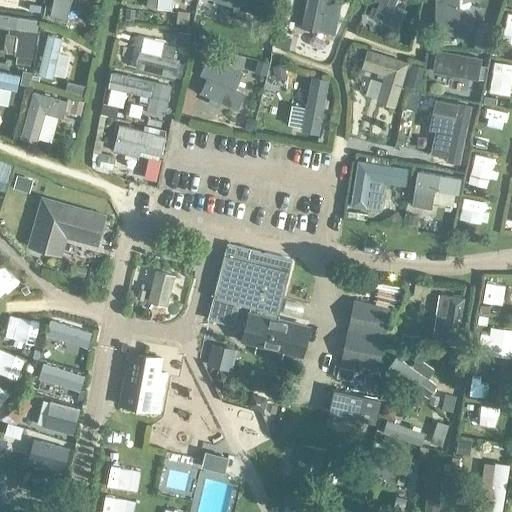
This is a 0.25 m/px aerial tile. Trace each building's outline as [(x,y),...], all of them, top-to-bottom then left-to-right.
[(75,0),(59,0),(54,21),(69,25),(75,0)] [(157,0),(157,9),(171,11),(172,0),(157,0)] [(213,0),(213,1),(239,8),(241,0),(257,0),(265,2),(265,0),(213,0)] [(341,1),(337,0),(306,0),(301,29),(313,31),(334,35),(341,1)] [(395,5),(397,0),(374,0),(379,2),(373,17),(387,23),(398,28),(406,10),(395,5)] [(39,8),(36,1),(29,4),(32,11),(39,8)] [(125,18),(134,19),(135,10),(126,9),(125,18)] [(14,55),(17,55),(16,64),(30,66),(31,57),(33,58),(39,20),(0,14),(0,27),(9,29),(8,33),(17,35),(14,55)] [(511,34),(511,16),(497,15),(495,33),(511,34)] [(98,40),(92,32),(86,37),(91,45),(98,40)] [(189,47),(191,34),(177,32),(175,44),(189,47)] [(288,49),(291,38),(278,35),(275,46),(288,49)] [(65,40),(48,36),(39,76),(56,80),(65,40)] [(162,60),(152,57),(140,55),(137,70),(178,80),(181,64),(176,63),(179,51),(165,47),(162,60)] [(378,101),(379,101),(396,107),(410,63),(368,49),(362,68),(386,75),(378,101)] [(436,50),(433,71),(478,80),(482,58),(436,50)] [(208,56),(199,75),(207,78),(200,93),(210,98),(208,103),(218,107),(220,103),(237,110),(245,95),(235,90),(243,73),(208,56)] [(284,64),(272,66),(275,79),(287,76),(284,64)] [(406,86),(419,89),(424,69),(412,65),(406,86)] [(484,84),(505,86),(507,67),(486,65),(484,84)] [(0,85),(12,88),(17,89),(20,76),(0,71),(0,85)] [(32,73),(23,71),(20,85),(29,86),(32,73)] [(112,72),(110,86),(150,94),(147,110),(165,114),(171,84),(112,72)] [(312,76),(302,127),(301,131),(319,134),(329,80),(312,76)] [(418,111),(421,92),(406,88),(402,108),(418,111)] [(33,90),(22,128),(20,133),(38,138),(46,111),(63,116),(68,100),(33,90)] [(432,114),(429,128),(452,133),(451,136),(446,135),(443,146),(449,147),(446,161),(460,164),(472,105),(458,102),(458,104),(436,99),(432,114)] [(117,118),(119,107),(103,104),(100,115),(117,118)] [(82,119),(85,109),(75,106),(72,116),(82,119)] [(473,123),(494,127),(497,114),(476,110),(473,123)] [(245,130),(254,132),(257,120),(248,118),(245,130)] [(119,126),(113,151),(160,162),(163,151),(166,137),(119,126)] [(477,140),(475,147),(484,148),(486,141),(477,140)] [(463,172),(486,177),(490,158),(468,153),(463,172)] [(114,160),(98,157),(96,167),(112,170),(114,160)] [(357,161),(350,207),(368,210),(372,181),(392,185),(395,167),(357,161)] [(0,164),(0,183),(2,184),(9,168),(0,164)] [(459,196),(462,180),(417,172),(414,188),(411,206),(433,209),(434,203),(436,192),(455,195),(459,196)] [(38,184),(20,178),(16,192),(34,197),(38,184)] [(42,198),(28,247),(61,256),(66,238),(97,246),(105,216),(42,198)] [(452,222),(474,223),(475,203),(453,202),(452,222)] [(398,212),(389,217),(394,226),(403,221),(398,212)] [(419,216),(409,214),(408,224),(406,223),(405,228),(416,230),(419,216)] [(442,221),(436,242),(455,247),(460,226),(442,221)] [(228,243),(209,318),(233,325),(239,305),(250,308),(242,339),(301,354),(308,327),(276,319),(291,260),(228,243)] [(173,275),(155,271),(148,302),(166,306),(173,275)] [(422,298),(426,277),(414,275),(410,296),(422,298)] [(503,302),(504,288),(482,287),(481,301),(503,302)] [(457,340),(463,299),(438,295),(431,336),(457,340)] [(391,309),(366,303),(353,300),(345,331),(383,340),(391,309)] [(477,350),(501,351),(502,327),(478,326),(477,350)] [(60,334),(51,332),(47,349),(77,356),(83,332),(62,327),(60,334)] [(383,340),(345,331),(338,362),(376,371),(383,340)] [(11,339),(4,358),(25,365),(32,347),(11,339)] [(236,351),(212,345),(208,365),(231,370),(236,351)] [(269,373),(260,348),(242,355),(250,379),(269,373)] [(128,353),(118,406),(160,413),(167,374),(160,373),(163,358),(128,353)] [(396,358),(387,370),(429,398),(438,385),(428,379),(434,370),(418,358),(411,368),(396,358)] [(79,376),(43,365),(38,384),(73,394),(79,376)] [(339,367),(336,378),(352,382),(355,371),(339,367)] [(468,376),(467,392),(492,393),(493,378),(468,376)] [(332,390),(327,414),(375,425),(381,402),(332,390)] [(264,408),(267,396),(248,391),(245,402),(264,408)] [(453,412),(456,397),(446,394),(442,410),(453,412)] [(80,409),(50,402),(50,403),(45,426),(44,427),(73,434),(80,409)] [(465,408),(464,430),(486,431),(488,409),(465,408)] [(430,445),(441,449),(449,426),(437,422),(430,445)] [(8,424),(5,435),(20,439),(23,428),(8,424)] [(64,473),(70,449),(33,439),(27,464),(64,473)] [(458,441),(456,454),(469,455),(471,443),(458,441)] [(318,485),(327,450),(303,445),(294,480),(318,485)] [(229,459),(205,453),(201,469),(225,475),(229,459)] [(494,461),(489,496),(502,498),(507,463),(494,461)] [(334,464),(333,473),(353,477),(355,468),(334,464)] [(379,497),(394,498),(395,478),(379,477),(379,497)] [(425,482),(425,492),(423,511),(437,511),(439,483),(425,482)] [(329,486),(328,496),(347,498),(348,488),(329,486)] [(406,499),(395,497),(393,509),(403,511),(406,499)] [(317,511),(319,502),(293,499),(291,511),(317,511)]
